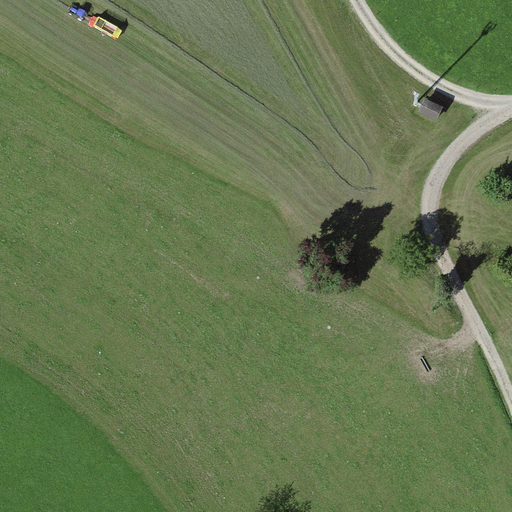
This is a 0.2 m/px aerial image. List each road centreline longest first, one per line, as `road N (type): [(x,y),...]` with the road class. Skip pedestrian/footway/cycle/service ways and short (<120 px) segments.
road 1 (track): [(511,105),(498,108),(446,163),(431,230),(511,399)]
road 2 (track): [(498,108),(434,83),(380,38),(358,0)]
